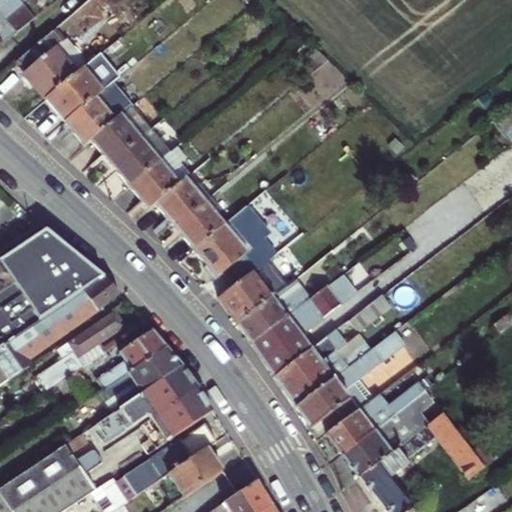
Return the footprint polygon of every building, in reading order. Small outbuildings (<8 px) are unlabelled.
[(0,0),(0,46),(33,20),(16,0),(0,0)] [(32,86),(46,102),(76,76),(57,52),(63,46),(52,33),(17,63),(27,75),(25,77),(32,86)] [(83,70),(63,46),(57,52),(76,76),(83,70)] [(118,80),(99,57),(83,70),(102,93),(118,80)] [(55,113),(64,124),(95,99),(102,93),(83,70),(76,76),(46,102),(55,113)] [(85,148),(91,143),(115,123),(95,99),(64,124),(74,136),(85,148)] [(103,157),(110,166),(140,140),(121,117),(115,123),(91,143),(103,157)] [(118,174),(128,186),(157,161),(140,140),(110,166),(118,174)] [(128,186),(130,189),(159,164),(157,161),(128,186)] [(148,210),(153,206),(177,185),(159,164),(130,189),(139,199),(148,210)] [(163,217),(172,229),(203,202),(184,179),(177,185),(153,206),(163,217)] [(203,202),(172,229),(183,241),(192,252),(223,226),(203,202)] [(222,275),(232,288),(265,261),(272,256),(260,241),(245,253),(223,226),(192,252),(204,266),(208,271),(205,275),(211,283),(222,275)] [(0,267),(51,233),(47,227),(0,258),(0,267)] [(0,347),(14,338),(40,319),(61,305),(103,277),(89,264),(77,254),(51,233),(0,267),(0,347)] [(229,313),(236,325),(272,297),(285,287),(281,281),(265,261),(232,288),(218,298),(229,313)] [(281,281),(285,287),(294,279),(290,274),(281,281)] [(61,305),(40,319),(14,338),(0,347),(0,356),(13,377),(32,364),(27,357),(119,294),(110,285),(103,277),(61,305)] [(244,335),(250,344),(319,292),(311,282),(279,307),(272,297),(236,325),(244,335)] [(260,359),(273,377),(310,349),(298,333),(310,324),(303,315),(314,307),(321,317),(340,303),(327,285),(319,292),(250,344),(260,359)] [(381,314),(372,302),(350,318),(359,329),(381,314)] [(73,349),(49,365),(60,382),(67,378),(82,368),(84,366),(78,356),(125,325),(120,317),(115,309),(68,340),(73,349)] [(362,338),(364,343),(370,349),(394,331),(386,320),(362,338)] [(294,407),(370,349),(364,343),(343,360),(337,351),(346,343),(336,329),(310,349),(273,377),(282,390),(294,407)] [(405,344),(394,331),(370,349),(380,362),(405,344)] [(83,402),(98,393),(165,347),(158,339),(152,332),(118,354),(124,362),(92,383),(82,368),(67,378),(83,402)] [(165,347),(98,393),(112,414),(181,368),(173,358),(165,347)] [(316,441),(325,434),(357,410),(342,391),(380,362),(370,349),(294,407),(306,425),(310,432),(316,441)] [(181,368),(112,414),(98,423),(103,431),(116,422),(119,427),(139,414),(150,407),(155,415),(192,391),(197,387),(188,376),(181,368)] [(385,402),(378,394),(375,396),(391,417),(406,405),(420,394),(412,382),(385,402)] [(138,427),(153,450),(207,414),(200,403),(192,391),(155,415),(138,427)] [(333,445),(341,455),(391,417),(375,396),(357,410),(325,434),(333,445)] [(349,465),(359,477),(408,439),(400,428),(414,417),(406,405),(391,417),(341,455),(349,465)] [(470,479),(484,468),(443,412),(408,439),(359,477),(380,503),(386,511),(409,511),(414,508),(390,477),(410,461),(406,456),(435,434),(438,440),(444,438),(462,461),(458,463),(470,479)] [(112,511),(166,476),(205,450),(214,444),(208,435),(201,425),(115,482),(112,478),(96,489),(92,491),(106,511),(112,511)] [(0,489),(0,490),(13,511),(77,468),(80,466),(98,454),(94,448),(91,448),(75,458),(72,453),(88,442),(83,434),(0,489)] [(205,450),(166,476),(183,500),(221,474),(213,461),(205,450)] [(80,466),(13,511),(60,511),(92,491),(96,489),(88,477),(105,465),(98,454),(80,466)] [(264,493),(257,483),(213,511),(263,511),(271,507),(264,493)] [(0,511),(10,511),(13,511),(0,490),(0,511)]
